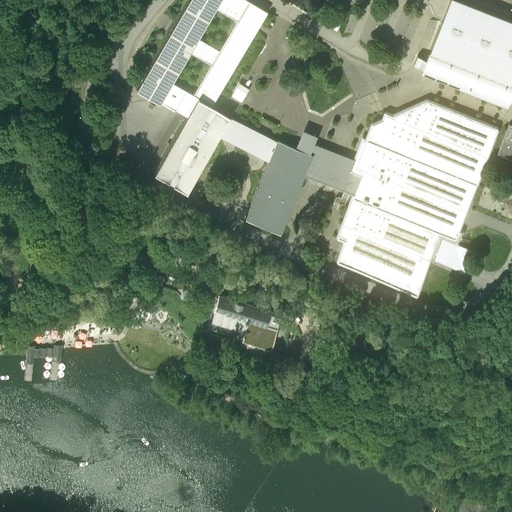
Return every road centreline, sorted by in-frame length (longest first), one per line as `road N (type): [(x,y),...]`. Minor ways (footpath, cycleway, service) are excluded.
road 1 (unclassified): [(158,0),(106,60),(85,123),(90,159),(185,241)]
road 2 (track): [(304,301),(511,358)]
